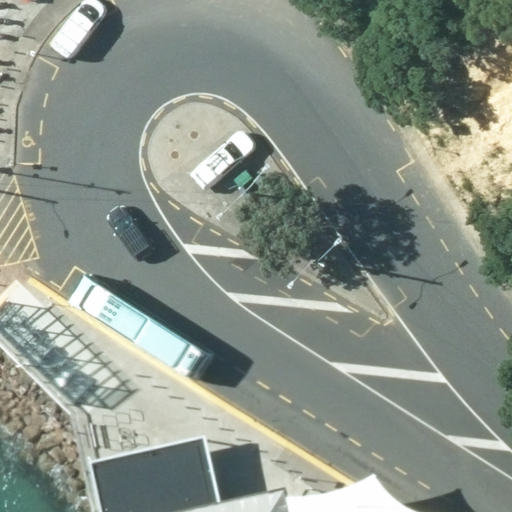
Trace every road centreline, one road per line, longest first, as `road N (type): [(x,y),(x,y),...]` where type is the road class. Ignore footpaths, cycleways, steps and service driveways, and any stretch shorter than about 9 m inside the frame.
road 1 (unclassified): [(511,475),(139,254),(114,228),(89,173),(89,110),(102,77)]
road 2 (unclassified): [(102,77),(149,44),(206,35),(272,71),(511,423)]
